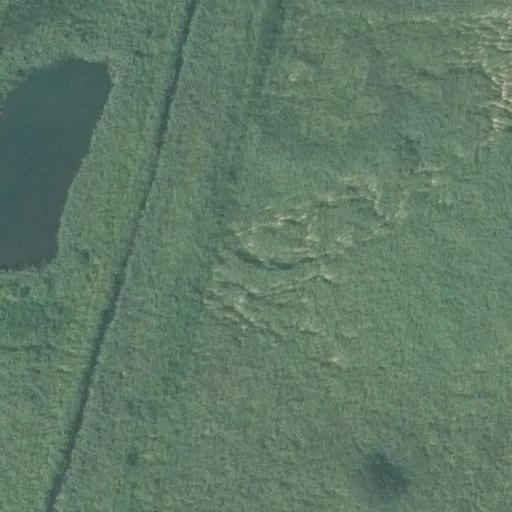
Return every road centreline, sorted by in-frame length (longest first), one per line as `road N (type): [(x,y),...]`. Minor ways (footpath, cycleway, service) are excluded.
road 1 (track): [(276,0),(123,511)]
road 2 (track): [(22,511),(175,0)]
